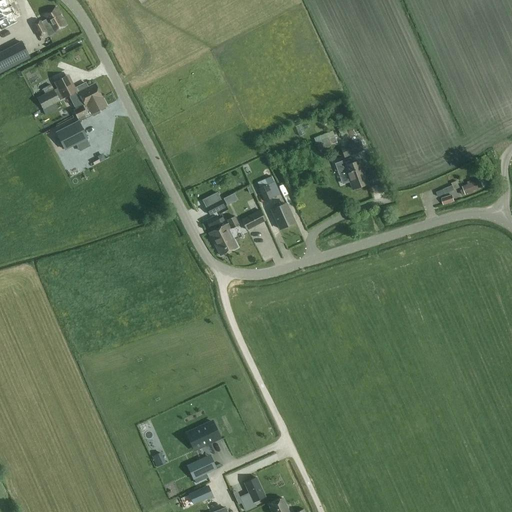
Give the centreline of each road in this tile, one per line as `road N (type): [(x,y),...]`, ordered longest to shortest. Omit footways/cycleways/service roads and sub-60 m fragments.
road 1 (tertiary): [(501,218),(465,213),(268,273),(224,271),(199,248),(67,0)]
road 2 (track): [(320,511),(229,319),(224,271)]
